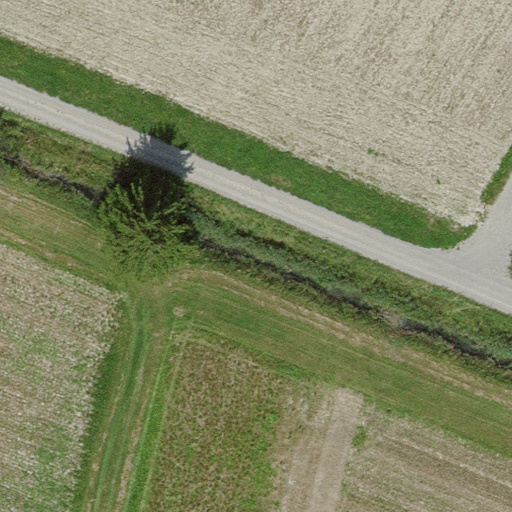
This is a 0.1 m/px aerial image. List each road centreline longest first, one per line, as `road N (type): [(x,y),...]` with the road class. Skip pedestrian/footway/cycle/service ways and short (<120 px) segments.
road 1 (track): [(511,304),(0,94)]
road 2 (track): [(151,262),(98,511)]
